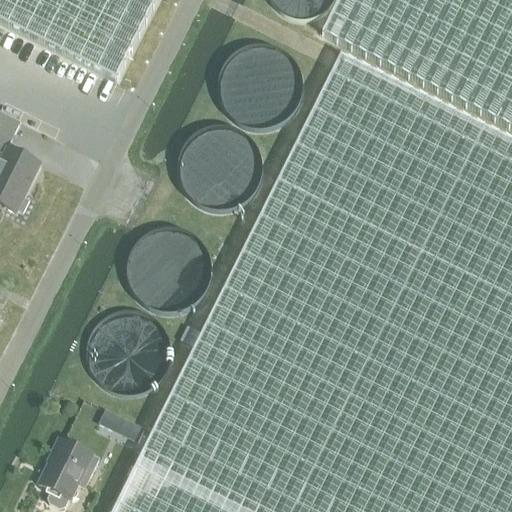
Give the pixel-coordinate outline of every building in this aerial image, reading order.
[(0,0),(0,27),(115,85),(157,0),(0,0)] [(338,0),(264,0),(266,7),(269,14),(274,19),(278,23),(285,28),(292,30),(299,31),(306,31),(314,29),(321,26),(328,21),(333,14),(336,8),(339,1),(338,0)] [(511,0),(340,0),(321,38),(511,133),(511,0)] [(112,511),(511,511),(511,146),(339,60),(112,511)] [(0,138),(11,144),(20,126),(0,116),(0,138)] [(23,202),(40,169),(6,152),(2,159),(0,157),(0,210),(15,218),(17,215),(22,217),(28,205),(23,202)] [(173,377),(173,376),(173,370),(171,366),(168,361),(166,358),(162,355),(158,353),(149,351),(145,352),(140,353),(136,355),(132,358),(127,365),(125,370),(124,375),(125,379),(126,384),(127,388),(131,393),(135,396),(139,398),(145,400),(149,401),(153,400),(159,398),(163,396),(167,393),(171,386),(173,382),(173,377)] [(104,414),(98,427),(111,434),(117,420),(104,414)] [(52,459),(38,488),(51,495),(46,503),(48,508),(56,511),(63,511),(64,511),(68,504),(69,504),(76,489),(83,493),(98,463),(91,459),(58,442),(50,458),(52,459)]
